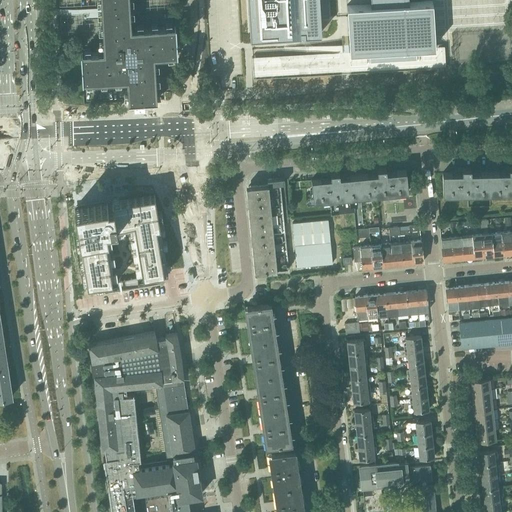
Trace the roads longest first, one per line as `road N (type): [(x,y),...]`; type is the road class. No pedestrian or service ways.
road 1 (residential): [(205,294),(246,286),(238,180),(246,168),(423,150)]
road 2 (residential): [(348,511),(325,295),(344,282),(434,273)]
road 3 (secondary): [(64,484),(67,430),(32,156)]
road 4 (secondary): [(8,155),(53,444)]
road 5 (residential): [(238,511),(205,294)]
road 6 (tertiary): [(192,128),(30,134)]
road 7 (tertiary): [(32,156),(184,155)]
road 8 (residential): [(459,511),(443,360)]
road 9 (residential): [(70,319),(205,294)]
road 10 (secondary): [(2,0),(6,135)]
road 11 (secondary): [(30,134),(24,0)]
road 12 (tertiary): [(378,125),(511,114)]
road 13 (residential): [(434,273),(423,150)]
